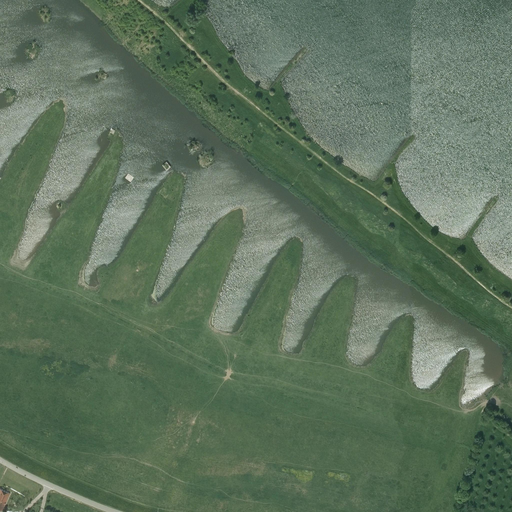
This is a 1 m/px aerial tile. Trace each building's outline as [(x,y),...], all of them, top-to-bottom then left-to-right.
[(33,57),(37,49),(31,46),(28,55),(33,57)] [(165,52),(170,56),(174,52),(170,47),(165,52)] [(11,102),(16,94),(10,90),(6,99),(11,102)] [(116,139),(120,130),(115,127),(111,136),(116,139)] [(162,166),(166,171),(171,167),(167,162),(162,166)] [(0,509),(2,510),(10,493),(0,488),(0,509)]
